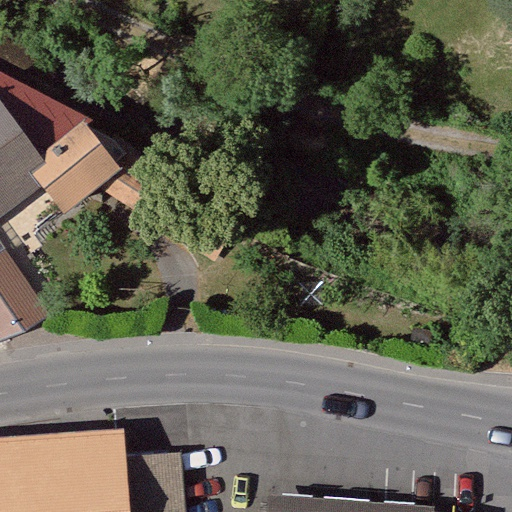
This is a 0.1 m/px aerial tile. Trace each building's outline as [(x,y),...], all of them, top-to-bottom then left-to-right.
[(0,114),(38,165),(86,131),(94,125),(0,74),(0,114)] [(0,114),(0,191),(30,170),(38,165),(0,114)] [(30,170),(41,184),(60,210),(112,167),(86,131),(38,165),(30,170)] [(234,225),(133,153),(105,180),(215,257),(234,225)] [(0,214),(41,184),(30,170),(0,191),(0,339),(49,316),(0,247),(0,214)] [(124,511),(121,456),(120,435),(0,443),(0,511),(124,511)] [(124,511),(181,511),(177,451),(121,456),(124,511)] [(432,511),(433,505),(273,495),(271,511),(432,511)]
